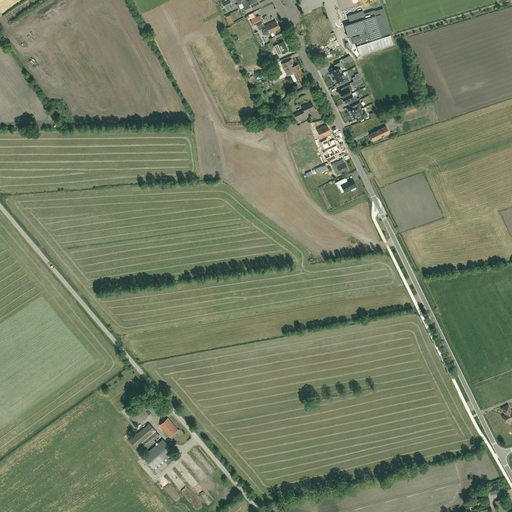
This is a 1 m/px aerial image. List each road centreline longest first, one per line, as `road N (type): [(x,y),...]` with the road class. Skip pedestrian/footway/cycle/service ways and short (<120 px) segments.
road 1 (tertiary): [(499,454),(276,0)]
road 2 (unclassified): [(259,511),(0,206)]
